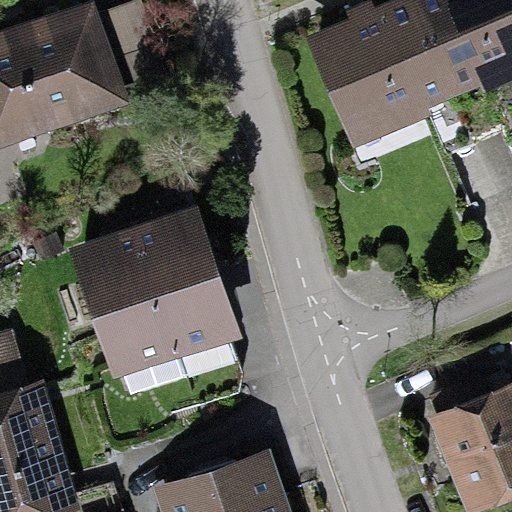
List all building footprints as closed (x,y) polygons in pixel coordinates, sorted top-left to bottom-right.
[(351,145),(458,101),(416,0),(409,0),(309,41),(351,145)] [(511,0),(416,0),(458,101),(511,78),(511,0)] [(93,6),(0,40),(0,135),(4,145),(126,99),(112,62),(152,47),(135,4),(98,18),(93,6)] [(118,361),(173,343),(228,325),(191,212),(167,220),(136,230),(112,238),(81,248),(118,361)] [(68,511),(17,331),(0,335),(0,511),(68,511)] [(495,511),(511,505),(511,395),(431,429),(466,511),(495,511)] [(286,511),(267,459),(151,501),(154,511),(286,511)]
